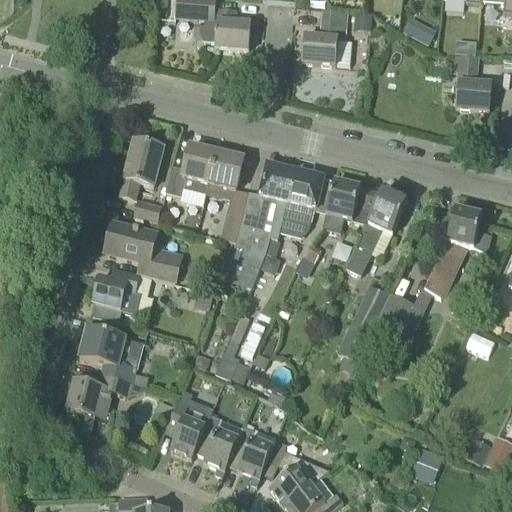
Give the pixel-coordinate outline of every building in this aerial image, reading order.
[(235,28),(236,17),(218,15),(217,27),(212,27),(214,2),(185,0),(177,0),(175,22),(207,25),(205,47),(215,48),(214,53),(248,56),(251,30),(235,28)] [(480,9),(480,0),(442,0),(443,1),(442,3),(466,5),(466,8),(480,9)] [(511,18),(511,0),(480,0),(480,9),(481,9),(482,7),(504,9),(503,18),(511,18)] [(343,45),(344,34),(345,18),(321,16),(319,43),(304,42),(302,68),(335,71),(338,45),(343,45)] [(355,18),(354,33),(371,34),(372,19),(355,18)] [(426,31),(418,45),(429,51),(437,36),(426,31)] [(478,62),(456,60),(454,76),(459,77),(455,114),(489,118),(492,83),(476,82),(478,62)] [(57,147),(58,143),(61,133),(43,129),(40,143),(57,147)] [(135,205),(139,187),(154,191),(163,153),(134,146),(120,201),(135,205)] [(181,202),(183,194),(206,200),(216,158),(191,151),(185,175),(171,172),(165,198),(181,202)] [(206,200),(229,206),(220,244),(235,248),(247,199),(236,196),(244,165),(216,158),(206,200)] [(279,247),(283,225),(294,177),(267,170),(261,201),(247,198),(247,199),(235,248),(227,272),(256,281),(265,258),(270,245),(279,247)] [(298,178),(294,177),(283,225),(311,231),(314,215),(317,216),(323,184),(308,181),(309,178),(299,175),(298,178)] [(344,224),(353,226),(367,230),(382,199),(360,194),(360,193),(334,187),(326,219),(325,219),(322,235),(340,239),(344,224)] [(392,241),(405,213),(408,207),(384,196),(382,199),(367,230),(345,277),(359,283),(381,236),(392,241)] [(157,228),(161,212),(138,207),(134,222),(157,228)] [(446,249),(425,297),(432,300),(441,304),(464,253),(486,259),(493,232),(480,229),(481,222),(454,216),(446,249)] [(155,253),(158,242),(113,230),(105,260),(140,268),(137,280),(176,289),(183,260),(155,253)] [(335,260),(347,264),(351,252),(339,248),(335,260)] [(321,256),(312,250),(299,269),(296,276),(308,282),(321,256)] [(140,300),(135,299),(140,281),(114,274),(111,286),(100,283),(93,310),(121,317),(135,320),(140,300)] [(337,359),(342,361),(338,372),(351,377),(355,367),(357,368),(368,344),(388,300),(369,290),(337,359)] [(197,299),(194,312),(208,315),(211,303),(197,299)] [(416,314),(388,300),(368,344),(403,361),(424,317),(416,314)] [(262,348),(274,318),(259,311),(246,341),(262,348)] [(147,381),(135,378),(143,349),(87,335),(79,364),(105,371),(102,383),(144,393),(147,381)] [(231,383),(238,366),(239,365),(232,362),(238,348),(229,344),(215,379),(230,385),(231,383)] [(129,403),(131,395),(143,398),(144,393),(102,383),(99,394),(74,388),(66,417),(95,424),(98,411),(109,413),(113,399),(129,403)] [(183,396),(179,405),(168,432),(178,436),(170,456),(192,465),(195,459),(205,433),(206,431),(213,415),(189,405),(192,400),(183,396)] [(267,405),(280,411),(283,403),(270,397),(267,405)] [(206,431),(205,433),(195,459),(205,463),(203,468),(217,474),(215,479),(222,482),(221,484),(222,484),(227,472),(238,445),(206,431)] [(244,432),(238,445),(227,472),(252,482),(250,487),(256,490),(256,492),(257,492),(262,480),(273,453),(250,444),(254,436),(244,432)] [(420,447),(405,440),(399,452),(415,459),(420,447)] [(474,443),(464,462),(480,470),(490,451),(474,443)] [(421,452),(411,478),(434,487),(444,460),(421,452)] [(502,478),(510,460),(493,452),(485,470),(502,478)] [(283,458),(273,453),(262,480),(273,485),(278,472),(283,458)] [(328,477),(303,466),(278,487),(268,494),(282,511),(283,511),(311,491),(328,477)] [(311,491),(283,511),(338,511),(343,508),(336,499),(324,508),(311,491)]
